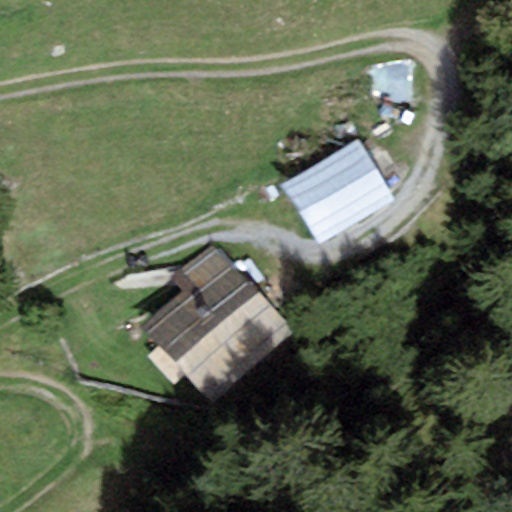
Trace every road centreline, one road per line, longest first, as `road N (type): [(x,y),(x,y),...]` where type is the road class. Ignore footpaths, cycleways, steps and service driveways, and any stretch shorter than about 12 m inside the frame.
road 1 (track): [(0,89),(416,39),(438,56),(443,89),(427,172),(398,224),(365,244),(330,258),(204,232),(68,285),(0,323)]
road 2 (track): [(0,380),(67,402),(77,456),(59,479),(2,511)]
